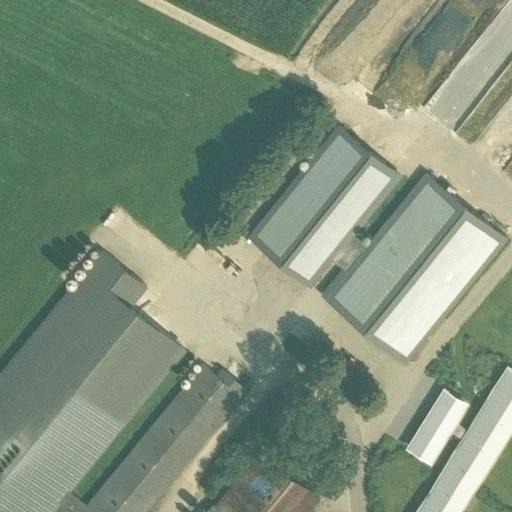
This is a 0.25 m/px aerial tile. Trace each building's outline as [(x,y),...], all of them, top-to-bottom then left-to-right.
[(367,246),(352,233),(399,174),(339,126),(251,236),(310,285),(332,258),(344,268),(322,294),(405,362),(506,237),(427,173),(367,246)] [(85,507),(67,492),(185,348),(132,304),(147,286),(103,250),(0,374),(0,511),(50,511),(59,501),(72,511),(144,511),(241,394),(204,364),(85,507)] [(511,393),(511,370),(501,387),(511,393)] [(435,406),(419,428),(438,439),(453,417),(435,406)] [(485,406),(435,484),(461,500),(466,491),(510,422),(485,406)] [(304,511),(319,495),(263,449),(217,506),(213,503),(210,507),(208,507),(204,511),(304,511)]
